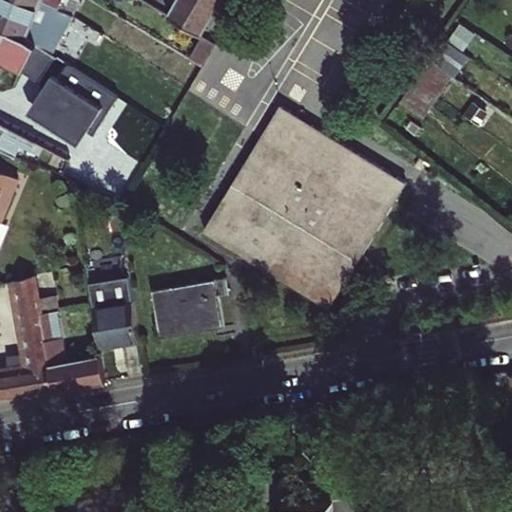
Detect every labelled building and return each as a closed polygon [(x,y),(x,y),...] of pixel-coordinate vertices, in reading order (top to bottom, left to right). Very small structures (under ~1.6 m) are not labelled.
[(74,14),(44,0),(0,0),(0,24),(29,36),(54,52),(74,14)] [(44,0),(74,14),(80,0),(44,0)] [(176,0),(169,13),(202,34),(221,0),(176,0)] [(0,53),(9,58),(26,67),(25,69),(40,78),(55,53),(54,52),(29,36),(0,24),(0,53)] [(447,39),(432,59),(453,74),(454,76),(470,55),(447,39)] [(0,75),(9,58),(0,53),(0,75)] [(416,81),(437,96),(453,74),(432,59),(416,81)] [(120,93),(69,62),(46,100),(96,132),(120,93)] [(415,80),(401,99),(423,116),(437,96),(416,81),(415,80)] [(477,97),(464,115),(476,124),(489,105),(477,97)] [(331,306),(407,181),(282,104),(204,229),(331,306)] [(0,147),(15,155),(20,144),(29,149),(34,138),(0,119),(0,147)] [(20,179),(0,170),(0,220),(2,221),(20,179)] [(32,362),(0,367),(0,398),(55,390),(47,338),(42,312),(36,273),(18,278),(32,362)] [(224,325),(219,295),(228,294),(225,276),(216,278),(216,277),(152,288),(160,336),(224,325)] [(94,303),(101,344),(141,338),(132,281),(91,286),(94,303)] [(42,312),(47,338),(63,335),(58,309),(42,312)] [(63,335),(47,338),(55,390),(107,381),(102,352),(67,358),(63,335)] [(309,415),(295,417),(298,432),(312,430),(309,415)] [(55,470),(0,499),(0,511),(35,511),(69,494),(55,470)] [(285,511),(332,511),(333,503),(285,503),(285,511)]
